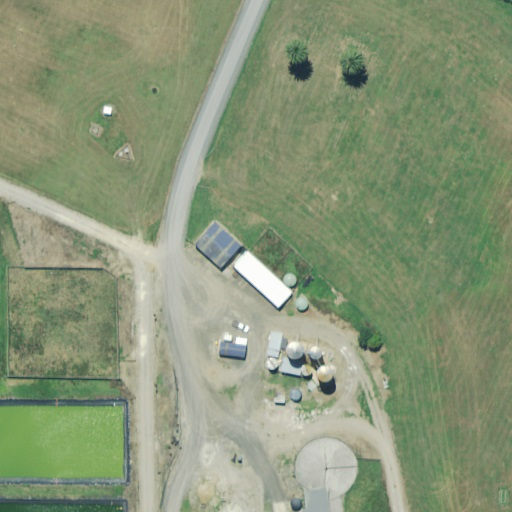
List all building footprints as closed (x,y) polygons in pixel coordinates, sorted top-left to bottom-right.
[(247,246),(219,221),(199,243),(226,268),(247,246)] [(296,292),(252,253),(238,268),(282,307),(296,292)] [(270,356),(269,371),(282,373),(312,376),(311,386),(337,389),(340,366),(337,366),(339,343),(286,337),(286,333),(273,332),(271,350),(270,356)] [(251,345),(222,342),(221,355),(250,358),(251,345)] [(303,390),(292,390),(291,401),(303,402),(303,390)] [(290,394),(276,394),(276,403),(289,403),(290,394)] [(306,509),(306,511),(332,511),(331,489),(309,490),(310,509),(306,509)]
